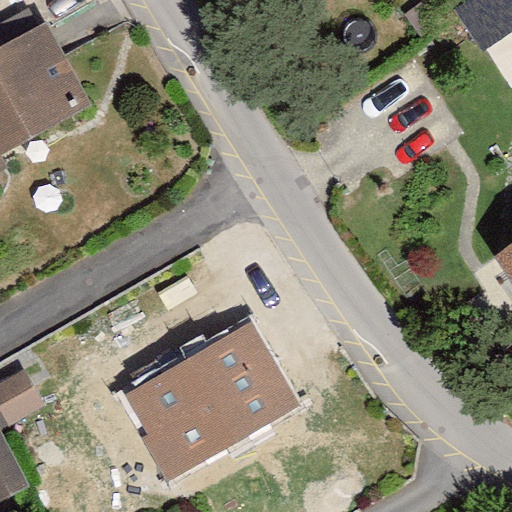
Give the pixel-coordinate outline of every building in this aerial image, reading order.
[(511,0),(469,0),(452,11),(483,59),(511,39),(511,0)] [(103,117),(58,30),(0,59),(0,186),(19,177),(15,163),(103,117)] [(263,329),(141,397),(189,484),(312,415),(263,329)] [(0,393),(0,401),(14,428),(50,409),(32,376),(0,393)] [(0,416),(0,505),(35,488),(0,416)]
